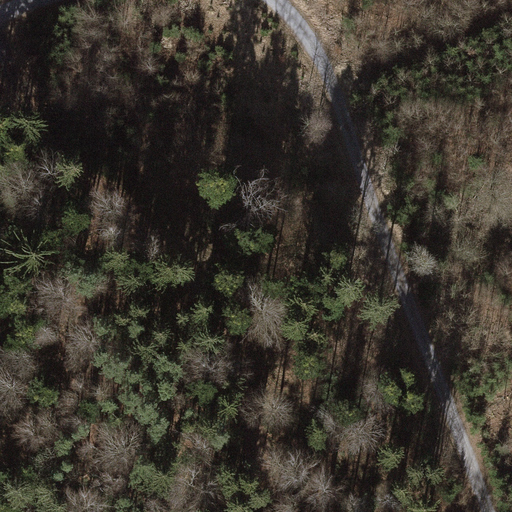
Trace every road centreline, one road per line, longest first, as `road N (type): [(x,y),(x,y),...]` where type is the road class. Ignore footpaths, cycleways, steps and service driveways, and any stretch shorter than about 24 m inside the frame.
road 1 (track): [(488,511),(329,77),(269,0)]
road 2 (track): [(286,511),(214,309),(159,238),(58,156),(0,57)]
